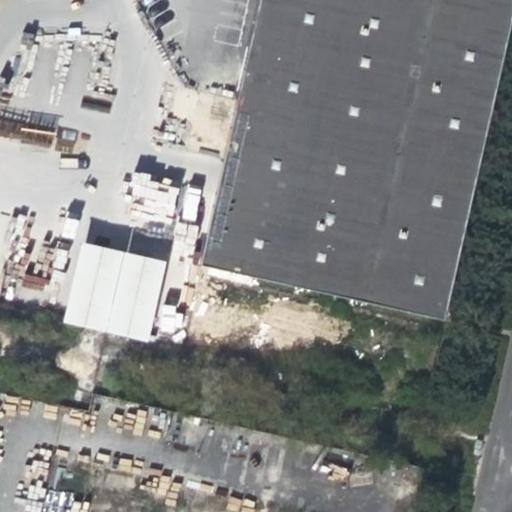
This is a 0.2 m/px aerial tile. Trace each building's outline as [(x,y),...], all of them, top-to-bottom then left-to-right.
[(199,0),(176,107),(230,120),(230,118),(230,116),(205,110),(209,90),(203,89),(207,69),(214,70),(222,34),(218,33),(222,13),(227,14),(230,0),(199,0)] [(230,0),(227,14),(222,13),(218,33),(222,34),(214,70),(207,69),(203,89),(209,90),(205,110),(230,116),(230,118),(230,120),(198,260),(440,316),(511,0),(230,0)] [(171,221),(178,183),(134,175),(128,213),(171,221)] [(189,188),(182,218),(193,220),(200,191),(189,188)] [(151,340),(166,259),(78,243),(63,324),(151,340)] [(0,482),(53,495),(47,511),(113,511),(122,471),(93,461),(98,434),(74,428),(67,458),(0,443),(0,482)]
